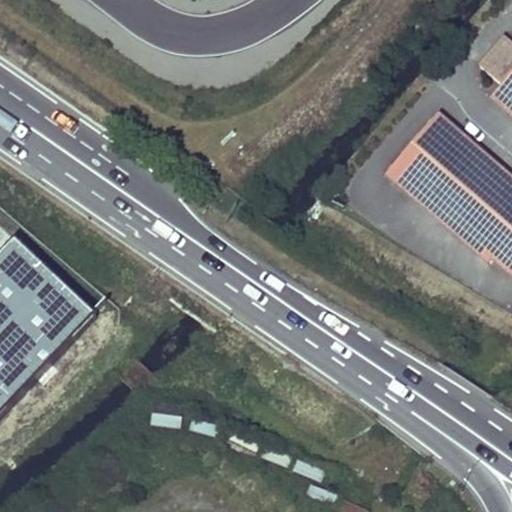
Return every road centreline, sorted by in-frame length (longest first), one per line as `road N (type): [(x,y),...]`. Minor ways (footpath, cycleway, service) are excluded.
road 1 (tertiary): [(0,105),(390,376)]
road 2 (motorway): [(390,376),(400,413),(455,457),(502,511)]
road 3 (tertiary): [(390,376),(511,460)]
